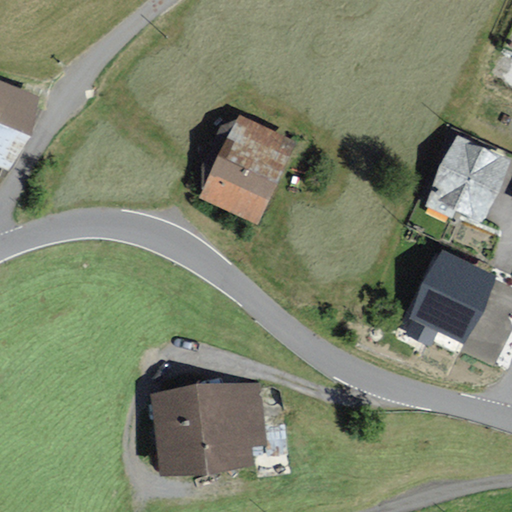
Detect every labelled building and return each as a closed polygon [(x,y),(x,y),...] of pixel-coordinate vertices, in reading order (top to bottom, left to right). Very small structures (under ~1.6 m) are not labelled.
[(36,99),(0,84),(0,162),(9,166),(36,99)] [(294,144),(243,119),(208,194),(258,218),(294,144)] [(506,163),(459,140),(430,200),(477,223),(506,163)] [(495,277),(446,252),(414,316),(419,319),(413,331),(430,340),(437,327),(464,340),(495,277)] [(264,439),(258,386),(158,398),(167,475),(253,465),(250,441),(264,439)]
